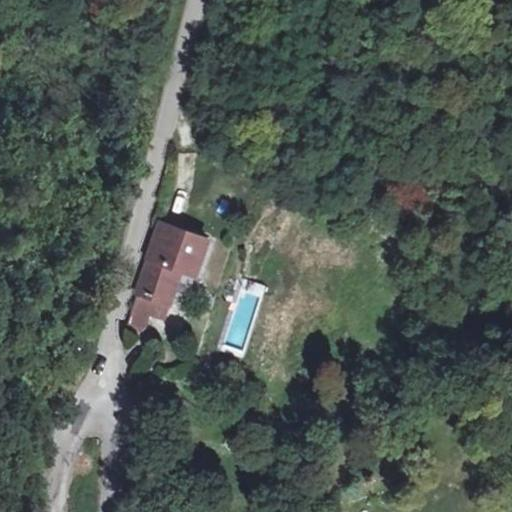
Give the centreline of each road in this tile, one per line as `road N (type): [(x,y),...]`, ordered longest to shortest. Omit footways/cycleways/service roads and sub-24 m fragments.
road 1 (unclassified): [(195,0),(125,261),(109,385)]
road 2 (unclassified): [(107,511),(109,385)]
